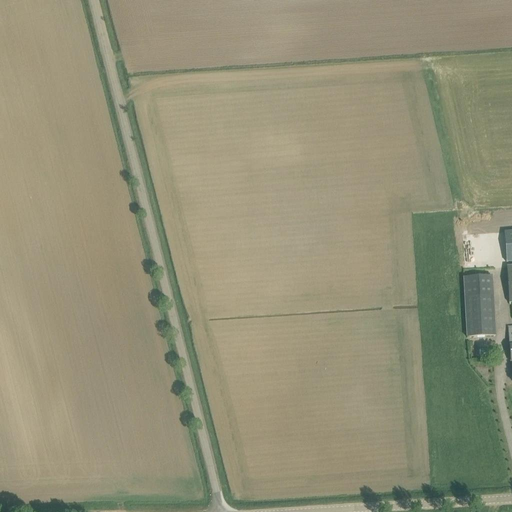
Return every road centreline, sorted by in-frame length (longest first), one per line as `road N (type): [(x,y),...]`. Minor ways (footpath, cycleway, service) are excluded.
road 1 (unclassified): [(221,511),(93,0)]
road 2 (unclassified): [(309,511),(511,500)]
